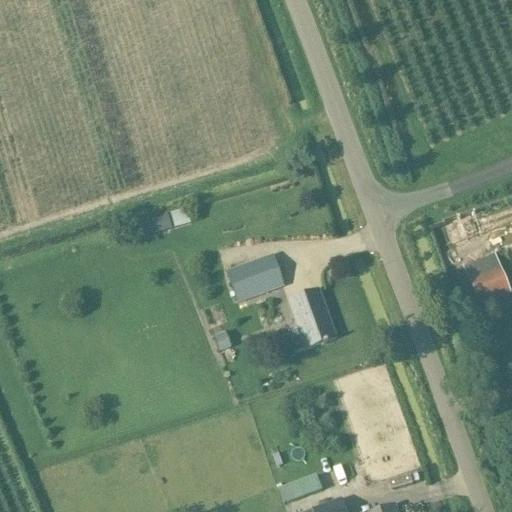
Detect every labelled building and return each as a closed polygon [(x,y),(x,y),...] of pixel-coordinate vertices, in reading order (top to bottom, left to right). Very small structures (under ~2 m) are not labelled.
[(185,212),(171,216),(174,231),(189,227),(185,212)] [(443,219),(448,246),(479,240),(474,213),(443,219)] [(141,227),(145,240),(171,233),(166,219),(141,227)] [(511,297),(511,295),(495,255),(463,268),(481,311),(511,297)] [(225,273),(237,305),(283,289),(271,256),(225,273)] [(317,292),(287,303),(305,352),(335,341),(317,292)] [(224,334),(213,338),(219,353),(230,349),(224,334)] [(302,501),(296,486),(280,492),(285,507),(302,501)] [(312,511),(346,511),(343,500),(312,511)]
